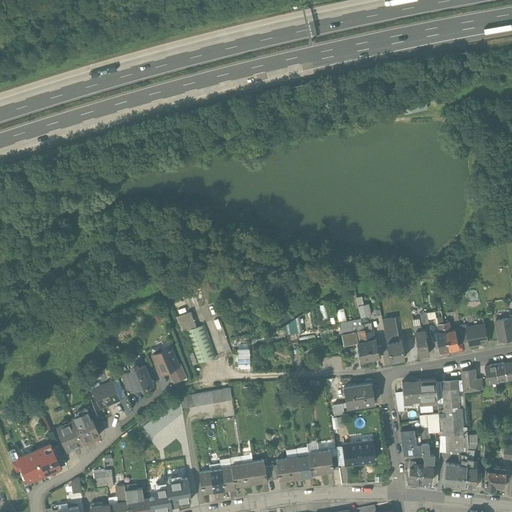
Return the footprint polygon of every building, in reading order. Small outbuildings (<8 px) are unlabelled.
[(426,102),(409,105),(411,114),(428,111),(426,102)] [(371,303),(360,304),(361,317),(372,316),(371,303)] [(190,311),(175,317),(181,332),(186,330),(196,327),(190,311)] [(286,321),(290,334),(312,328),(308,314),(286,321)] [(394,317),(382,319),(389,361),(404,359),(401,340),(398,340),(394,317)] [(511,329),(510,317),(494,320),(498,340),(511,337),(511,329)] [(419,318),(413,319),(419,355),(429,353),(424,330),(421,330),(419,318)] [(360,319),(339,323),(344,346),(354,344),(353,341),(357,340),(357,343),(366,342),(365,333),(363,325),(362,326),(360,319)] [(451,330),(449,322),(444,323),(449,350),(458,348),(454,330),(451,330)] [(439,333),(436,333),(437,340),(435,341),(436,350),(439,349),(439,351),(449,350),(444,323),(438,324),(439,328),(438,329),(439,333)] [(216,357),(204,324),(196,327),(186,330),(197,363),(216,357)] [(465,324),(459,325),(462,343),(468,342),(465,328),(466,328),(465,324)] [(466,328),(465,328),(468,342),(469,346),(487,342),(484,324),(466,328)] [(366,342),(357,343),(361,362),(379,358),(376,340),(372,340),(370,332),(365,333),(366,342)] [(170,347),(152,354),(160,373),(168,369),(178,365),(177,365),(170,347)] [(251,347),(239,348),(239,368),(252,367),(251,347)] [(511,361),(503,363),(507,379),(511,378),(511,361)] [(503,363),(485,366),(488,383),(507,379),(503,363)] [(153,385),(144,365),(138,367),(136,364),(131,367),(133,370),(127,372),(133,387),(134,390),(142,387),(143,389),(153,385)] [(177,365),(178,365),(168,369),(173,382),(186,377),(180,364),(177,365)] [(474,368),(461,371),(462,379),(456,380),(457,388),(463,387),(464,393),(476,390),(475,379),(475,378),(474,368)] [(133,387),(127,372),(121,375),(127,390),(133,387)] [(435,379),(416,381),(418,401),(418,403),(437,402),(436,381),(435,379)] [(456,380),(436,381),(437,402),(438,414),(440,432),(440,436),(445,436),(446,452),(456,451),(457,453),(459,454),(467,454),(467,449),(468,447),(467,426),(463,427),(461,408),(465,408),(464,393),(463,387),(457,388),(456,380)] [(119,400),(111,381),(92,389),(100,408),(119,400)] [(416,381),(402,382),(403,405),(413,404),(413,402),(418,401),(416,381)] [(374,403),(371,383),(343,387),(346,407),(374,403)] [(230,388),(223,389),(225,401),(232,400),(230,388)] [(223,389),(217,390),(219,402),(225,401),(223,389)] [(217,390),(211,391),(213,403),(219,402),(217,390)] [(211,391),(204,392),(206,404),(213,403),(211,391)] [(204,392),(198,393),(200,405),(206,404),(204,392)] [(198,393),(192,394),(194,406),(200,405),(198,393)] [(192,394),(186,395),(188,407),(194,406),(192,394)] [(188,407),(186,395),(179,396),(179,398),(181,409),(188,407)] [(181,409),(179,398),(143,427),(152,437),(182,413),(181,409)] [(342,404),(332,405),(333,415),(343,414),(342,404)] [(88,410),(92,419),(98,417),(93,406),(87,408),(88,410)] [(88,410),(71,417),(73,420),(82,443),(99,436),(92,419),(88,410)] [(419,414),(408,416),(409,422),(419,421),(419,416),(419,414)] [(438,414),(426,415),(427,427),(428,433),(440,432),(438,414)] [(426,415),(419,416),(419,421),(420,428),(427,427),(426,415)] [(82,443),(73,420),(56,427),(66,450),(82,443)] [(414,429),(400,431),(404,455),(409,455),(422,453),(421,443),(415,444),(414,437),(415,437),(414,429)] [(467,454),(464,485),(475,486),(476,472),(482,472),(483,461),(477,461),(476,468),(470,467),(470,465),(472,464),(474,451),(477,443),(477,434),(469,434),(469,443),(467,449),(467,454)] [(374,462),(372,441),(362,442),(363,445),(343,447),(345,464),(365,462),(365,463),(374,462)] [(434,454),(429,455),(427,442),(421,443),(422,453),(423,465),(422,481),(431,482),(434,454)] [(59,468),(48,445),(14,460),(25,483),(59,468)] [(511,446),(503,446),(502,456),(503,457),(511,458),(511,446)] [(330,457),(329,450),(318,452),(321,472),(332,470),(330,457)] [(321,472),(318,452),(308,453),(308,455),(311,474),(321,472)] [(422,453),(409,455),(410,460),(415,461),(414,464),(423,465),(422,453)] [(461,465),(445,463),(443,483),(464,485),(467,454),(459,454),(458,460),(462,460),(461,465)] [(311,474),(308,455),(297,457),(301,477),(311,476),(311,474)] [(336,456),(330,457),(332,470),(338,469),(336,456)] [(290,479),(301,477),(297,457),(287,458),(290,479)] [(279,481),(290,479),(287,458),(276,460),(277,465),(279,478),(279,481)] [(265,467),(263,460),(252,461),(256,482),(267,480),(265,467)] [(423,465),(414,464),(415,461),(410,460),(408,473),(413,473),(413,480),(422,481),(423,465)] [(256,482),(252,461),(242,463),(245,484),(256,482)] [(245,484),(242,463),(231,465),(231,467),(234,486),(245,484)] [(270,466),(273,479),(279,478),(277,465),(270,466)] [(231,467),(220,468),(223,489),(234,487),(234,486),(231,467)] [(505,468),(493,467),(493,470),(485,469),(484,487),(503,489),(505,471),(504,471),(505,468)] [(213,491),(223,489),(220,468),(210,470),(213,491)] [(202,492),(213,491),(210,470),(199,472),(202,492)] [(107,487),(105,471),(93,473),(94,479),(96,479),(97,488),(107,487)] [(80,477),(71,481),(73,493),(82,492),(80,477)] [(149,496),(149,498),(170,495),(172,506),(179,505),(178,503),(190,500),(186,477),(152,483),(155,495),(149,496)] [(145,511),(144,499),(142,488),(138,489),(137,484),(125,486),(127,500),(127,502),(128,511),(145,511)] [(118,501),(127,500),(125,486),(116,487),(118,501)] [(172,506),(170,495),(149,498),(151,511),(156,511),(172,509),(172,506)] [(110,511),(109,504),(102,505),(102,502),(90,503),(91,511),(110,511)] [(128,511),(127,502),(109,504),(110,511),(128,511)]
